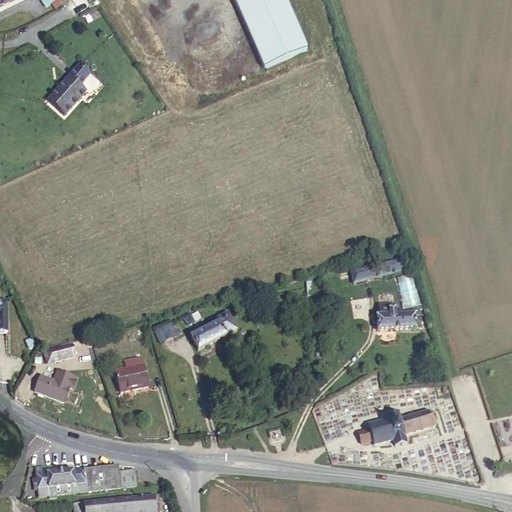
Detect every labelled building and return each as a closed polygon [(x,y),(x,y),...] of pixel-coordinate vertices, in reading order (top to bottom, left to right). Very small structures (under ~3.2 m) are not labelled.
[(40,0),(48,11),(58,3),(56,0),(40,0)] [(236,0),(266,68),(309,49),(287,0),(236,0)] [(79,85),(89,73),(79,65),(48,99),(64,113),(85,90),(79,85)] [(406,258),(397,260),(400,272),(409,270),(406,258)] [(400,272),(397,260),(350,272),(353,284),(400,272)] [(411,274),(397,277),(403,309),(419,305),(411,274)] [(316,294),(315,282),(306,282),(308,295),(316,294)] [(0,301),(0,330),(10,331),(11,302),(0,301)] [(378,318),(375,318),(376,331),(422,327),(421,317),(415,317),(415,314),(419,314),(418,309),(422,309),(419,305),(403,309),(392,311),(392,305),(377,307),(378,318)] [(237,332),(229,314),(216,320),(218,325),(191,339),(198,353),(237,332)] [(197,324),(193,315),(185,319),(189,328),(197,324)] [(176,338),(171,325),(154,335),(159,346),(176,338)] [(75,357),(72,346),(45,353),(47,364),(75,357)] [(140,355),(122,361),(124,372),(114,374),(120,394),(149,387),(140,355)] [(38,379),(34,395),(65,401),(68,386),(72,386),(74,375),(54,371),(52,382),(38,379)] [(430,413),(425,410),(400,418),(398,409),(382,413),(384,422),(364,428),(365,433),(356,436),(358,445),(367,443),(368,446),(390,440),(391,446),(406,441),(404,434),(429,426),(433,420),(430,413)] [(45,470),(75,468),(74,461),(44,464),(45,470)] [(118,466),(75,468),(45,470),(35,472),(35,479),(30,480),(30,487),(35,487),(36,491),(133,484),(133,469),(119,470),(118,466)] [(157,511),(157,497),(72,503),(72,511),(157,511)]
